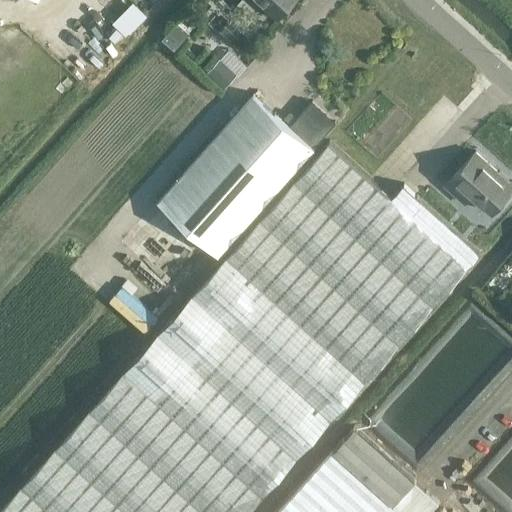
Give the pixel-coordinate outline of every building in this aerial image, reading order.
[(292,0),(259,0),(278,17),(292,0)] [(130,33),(147,15),(133,1),(112,22),(126,35),(129,32),(130,33)] [(175,51),(190,33),(177,22),(162,40),(175,51)] [(229,49),(221,58),(239,75),(247,66),(229,49)] [(237,75),(220,59),(207,73),(225,89),(237,75)] [(158,199),(218,253),(336,121),(312,99),(290,124),(254,92),(158,199)] [(246,511),(480,250),(404,182),(392,195),(330,139),(0,507),(0,511),(246,511)] [(490,209),(511,185),(472,150),(442,183),(461,201),(470,191),(490,209)] [(401,511),(393,504),(415,480),(355,426),(277,511),(401,511)] [(393,504),(401,511),(429,511),(440,501),(415,480),(393,504)]
